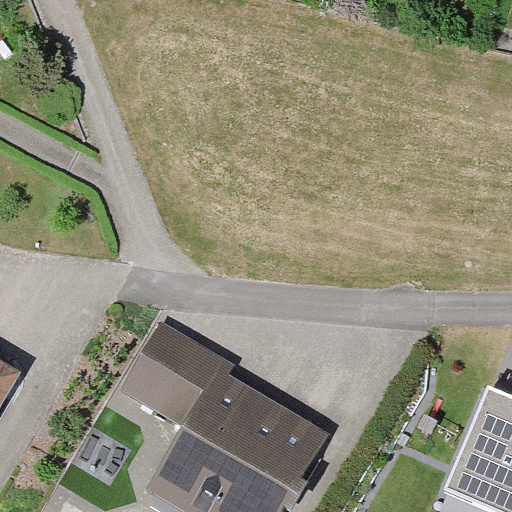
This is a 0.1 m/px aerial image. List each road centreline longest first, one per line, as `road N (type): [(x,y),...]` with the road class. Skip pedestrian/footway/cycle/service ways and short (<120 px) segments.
road 1 (residential): [(511,315),(171,294)]
road 2 (residential): [(128,194),(55,0)]
road 3 (residential): [(171,294),(0,267)]
road 4 (residential): [(128,194),(0,124)]
